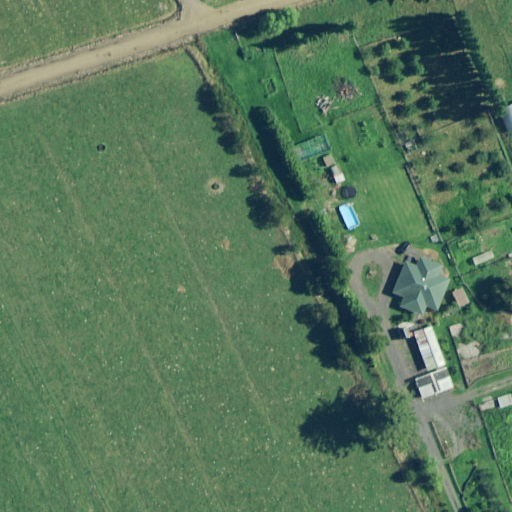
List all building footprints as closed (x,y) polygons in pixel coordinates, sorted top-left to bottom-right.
[(511,129),(511,102),(499,108),(508,131),(511,129)] [(401,298),(397,306),(422,317),(430,298),(437,301),(447,278),(438,274),(443,264),(420,254),(417,262),(406,258),(390,293),(401,298)] [(448,389),(442,370),(429,375),(431,382),(417,387),(421,398),(448,389)] [(511,403),(511,401),(510,394),(497,398),(500,407),(511,403)] [(460,434),(457,426),(441,432),(445,440),(460,434)] [(464,449),(461,441),(447,445),(451,454),(464,449)]
